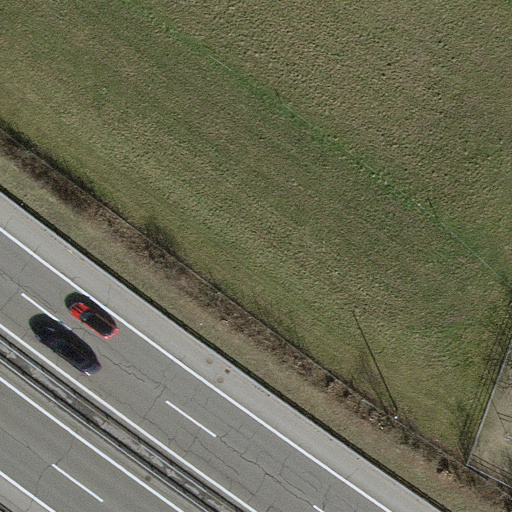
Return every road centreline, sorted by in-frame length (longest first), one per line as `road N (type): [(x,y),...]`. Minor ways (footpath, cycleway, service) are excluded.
road 1 (motorway): [(327,511),(0,273)]
road 2 (motorway): [(0,426),(114,511)]
